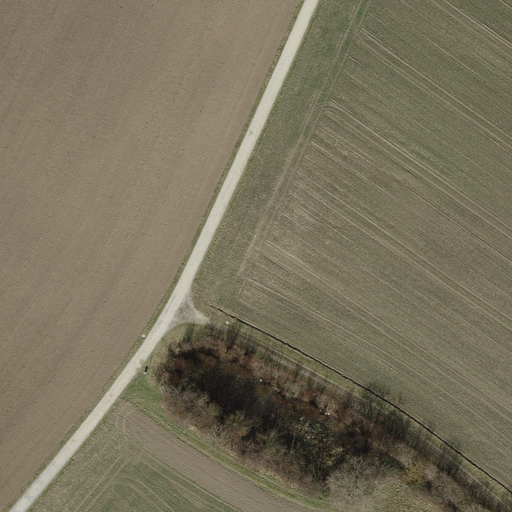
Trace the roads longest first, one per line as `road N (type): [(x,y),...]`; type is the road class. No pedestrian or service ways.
road 1 (track): [(310,0),(177,306),(16,511)]
road 2 (track): [(177,306),(363,393),(505,511)]
